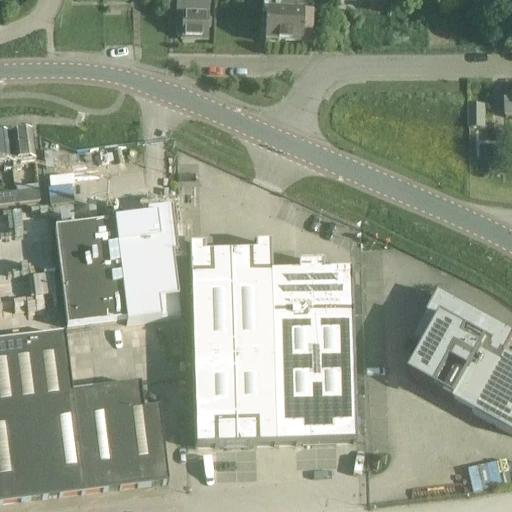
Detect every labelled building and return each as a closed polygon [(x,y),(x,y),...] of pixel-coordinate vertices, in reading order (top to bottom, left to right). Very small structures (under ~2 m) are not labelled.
[(210,0),(181,0),(181,6),(177,6),(176,17),(176,35),(179,38),(182,38),(182,42),(206,43),(208,13),(210,13),(210,0)] [(312,0),(262,0),(261,18),(265,18),(264,46),(311,47),(312,0)] [(485,131),(485,105),(469,105),(469,131),(485,131)] [(31,136),(9,139),(12,167),(35,164),(31,136)] [(0,168),(12,167),(9,139),(0,140),(0,168)] [(40,203),(39,192),(18,195),(19,206),(40,203)] [(13,195),(0,196),(0,208),(14,206),(13,195)] [(125,323),(113,224),(54,231),(66,330),(125,323)] [(205,248),(188,249),(189,279),(190,279),(195,451),(355,446),(350,274),(323,275),(323,268),(324,268),(324,266),(296,267),(296,269),(297,269),(297,275),(271,276),(270,247),(253,247),(253,249),(254,249),(254,255),(250,255),(204,257),(204,250),(206,250),(205,248)] [(511,347),(511,336),(440,296),(412,346),(425,353),(409,381),(455,406),(511,437),(511,361),(506,358),(511,347)] [(64,337),(0,345),(0,507),(168,486),(158,412),(144,414),(141,388),(112,392),(71,397),(64,337)]
